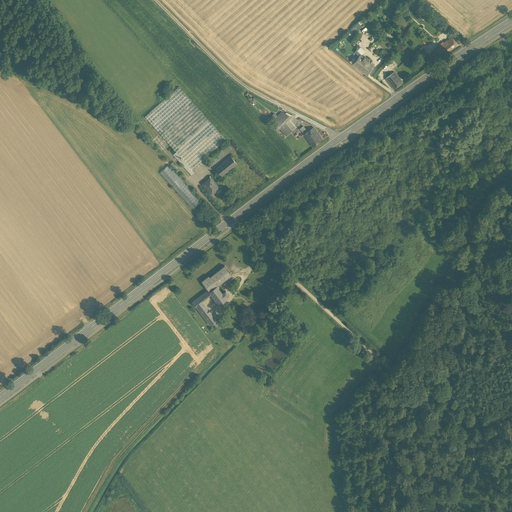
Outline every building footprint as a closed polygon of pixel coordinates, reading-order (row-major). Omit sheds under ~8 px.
[(443,44),(443,43),(440,45),(440,46),(435,50),(440,56),(457,43),(452,37),(443,44)] [(341,52),(345,56),(350,50),(346,46),(341,52)] [(361,55),(365,50),(359,46),(356,50),(361,55)] [(421,47),(417,51),(425,60),(423,61),(426,64),(432,59),(421,47)] [(374,65),(360,55),(352,64),(366,75),(374,65)] [(403,81),(394,71),(386,78),(394,88),(403,81)] [(226,139),(179,87),(145,117),(176,152),(177,151),(181,156),(178,159),(192,175),(195,172),(192,169),(226,139)] [(249,91),(246,94),(252,100),(255,97),(249,91)] [(284,113),(280,113),(273,121),(276,123),(275,123),(276,124),(280,128),(285,123),(292,116),(284,113)] [(285,123),(291,131),(293,130),(295,132),(298,129),(291,121),(294,117),(292,116),(285,123)] [(291,131),(285,123),(280,128),(286,135),(291,131)] [(322,139),(313,127),(309,131),(305,134),(304,134),(313,146),(322,139)] [(228,144),(210,159),(214,164),(232,149),(228,144)] [(237,163),(231,156),(228,158),(234,166),(237,163)] [(228,158),(223,162),(224,163),(217,168),(222,175),(229,169),(229,170),(234,166),(228,158)] [(201,200),(168,165),(160,173),(192,208),(201,200)] [(219,188),(211,178),(208,180),(208,181),(204,185),(211,193),(215,190),(216,191),(219,188)] [(201,204),(194,210),(197,214),(205,207),(201,204)] [(225,265),(213,274),(220,283),(232,274),(225,265)] [(213,274),(209,277),(209,275),(202,281),(208,289),(210,291),(217,286),(220,283),(213,274)] [(217,286),(210,291),(212,293),(220,304),(226,298),(217,286)] [(206,291),(199,297),(202,301),(209,295),(206,291)] [(202,301),(199,297),(192,301),(196,306),(202,301)] [(202,301),(196,306),(199,310),(205,305),(202,301)] [(217,320),(205,305),(199,310),(210,324),(217,320)]
